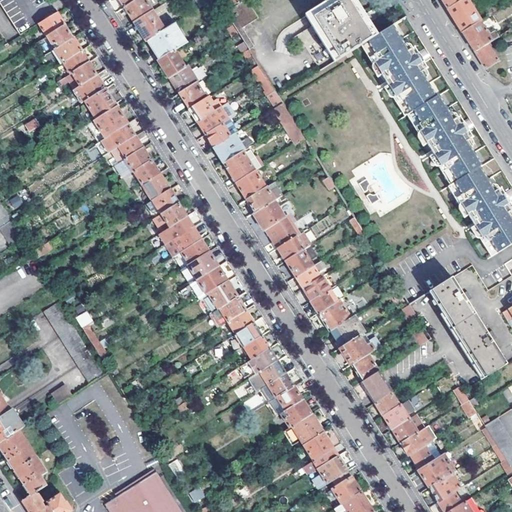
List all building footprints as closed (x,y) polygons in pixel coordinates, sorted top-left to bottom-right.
[(0,0),(0,1),(21,35),(38,25),(55,15),(47,2),(45,0),(0,0)] [(146,0),(137,0),(126,7),(128,10),(135,22),(153,11),(146,0)] [(170,0),(153,11),(157,16),(182,0),(170,0)] [(218,0),(226,13),(246,0),(218,0)] [(242,29),(258,19),(246,0),(226,13),(229,17),(240,34),(250,49),(253,47),(242,29)] [(356,0),(331,0),(307,16),(313,26),(299,35),(321,71),(362,46),(378,35),(367,17),(356,0)] [(442,0),(448,8),(461,0),(442,0)] [(467,0),(461,0),(448,8),(450,12),(462,32),(480,22),(481,21),(467,0)] [(153,11),(135,22),(147,41),(166,30),(157,16),(153,11)] [(47,37),(66,26),(58,13),(55,15),(38,25),(46,38),(47,37)] [(224,20),(235,37),(240,34),(229,17),(224,20)] [(480,22),(462,32),(473,49),(474,51),(489,43),(497,37),(495,32),(490,35),(487,30),(485,32),(480,22)] [(166,30),(147,41),(160,60),(176,50),(187,43),(175,24),(166,30)] [(66,26),(47,37),(53,46),(56,44),(58,48),(74,39),(66,26)] [(415,67),(409,58),(401,44),(399,45),(395,40),(393,41),(386,30),(378,35),(362,46),(370,58),(368,59),(371,65),(369,66),(391,100),(393,98),(397,103),(399,102),(407,115),(409,114),(417,126),(415,127),(418,132),(416,134),(438,168),(440,166),(444,172),(445,171),(453,184),(452,185),(459,197),(458,198),(462,204),(459,205),(481,240),(484,238),(487,243),(489,242),(497,255),(511,245),(511,215),(506,206),(500,197),(492,184),(490,185),(486,180),(485,181),(477,169),(479,168),(470,155),(473,154),(469,148),(470,147),(462,135),(457,127),(448,113),(446,114),(443,109),(441,110),(434,98),(431,100),(423,87),(425,86),(421,80),(423,78),(415,67)] [(52,52),(58,48),(56,44),(53,46),(47,37),(46,38),(43,40),(51,53),(52,52)] [(52,52),(60,65),(63,63),(82,51),(74,39),(58,48),(52,52)] [(474,51),(485,69),(498,61),(489,48),(491,46),(489,43),(474,51)] [(425,48),(409,58),(415,67),(431,57),(428,52),(425,48)] [(244,53),(248,59),(253,56),(250,49),(244,53)] [(176,50),(160,60),(170,78),(186,68),(176,50)] [(69,73),(71,75),(90,63),(82,51),(63,63),(67,70),(65,71),(67,74),(69,73)] [(71,86),(74,90),(97,76),(90,63),(71,75),(54,85),(59,93),(71,86)] [(186,68),(170,78),(180,93),(199,82),(201,81),(195,72),(191,65),(186,68)] [(252,70),(260,83),(262,82),(267,79),(260,66),(252,70)] [(195,72),(201,81),(209,75),(204,67),(195,72)] [(72,91),(81,105),(85,102),(106,89),(97,76),(74,90),(72,91)] [(262,82),(265,88),(271,84),(267,79),(262,82)] [(199,82),(180,93),(191,110),(209,98),(199,82)] [(265,88),(269,95),(271,94),(276,91),(271,84),(265,88)] [(85,102),(96,120),(117,107),(106,89),(85,102)] [(271,94),(274,100),(279,97),(276,91),(271,94)] [(209,98),(191,110),(199,122),(215,112),(219,110),(210,97),(209,98)] [(279,97),(274,100),(279,107),(284,104),(279,97)] [(279,107),(275,110),(285,126),(294,120),(284,104),(279,107)] [(94,121),(105,139),(128,124),(117,107),(96,120),(94,121)] [(215,112),(199,122),(207,135),(223,124),(215,112)] [(39,122),(43,129),(55,121),(51,115),(39,122)] [(24,124),(29,132),(40,125),(35,117),(24,124)] [(457,127),(462,135),(475,128),(472,123),(469,119),(457,127)] [(223,124),(232,137),(237,134),(238,133),(230,120),(223,124)] [(285,126),(297,145),(306,139),(294,120),(285,126)] [(96,145),(103,157),(114,151),(136,137),(128,124),(105,139),(96,145)] [(223,124),(207,135),(215,148),(232,137),(223,124)] [(232,137),(215,148),(225,163),(244,152),(247,150),(237,134),(232,137)] [(114,151),(121,163),(125,160),(143,149),(136,137),(114,151)] [(92,160),(100,155),(95,146),(87,151),(92,160)] [(143,149),(125,160),(133,173),(134,172),(151,161),(143,149)] [(244,152),(225,163),(237,183),(256,171),(261,168),(255,157),(252,158),(250,155),(247,157),(244,152)] [(122,180),(133,173),(125,160),(121,163),(114,167),(122,180)] [(134,172),(143,185),(159,174),(151,161),(134,172)] [(256,171),(237,183),(248,200),(266,188),(256,171)] [(162,180),(159,174),(143,185),(153,201),(170,191),(169,189),(167,186),(163,180),(162,180)] [(327,190),(335,187),(330,176),(322,180),(327,190)] [(362,183),(367,191),(371,189),(372,187),(373,184),(369,178),(362,183)] [(267,188),(275,200),(280,197),(272,185),(267,188)] [(256,212),(275,200),(267,188),(266,188),(248,200),(256,212)] [(511,189),(500,197),(506,206),(511,202),(511,189)] [(148,205),(154,214),(159,210),(162,215),(179,205),(170,191),(153,201),(148,205)] [(369,195),(375,204),(382,200),(379,194),(375,194),(373,193),(369,195)] [(9,200),(14,209),(23,203),(18,194),(9,200)] [(0,198),(0,225),(2,228),(14,221),(0,198)] [(285,218),(279,207),(275,200),(256,212),(267,231),(279,249),(297,238),(301,235),(289,215),(285,218)] [(286,203),(279,207),(285,218),(289,215),(301,235),(305,232),(286,203)] [(179,205),(162,215),(170,228),(187,218),(179,205)] [(195,211),(189,214),(193,223),(199,221),(195,211)] [(161,234),(170,228),(162,215),(153,221),(161,234)] [(166,245),(193,228),(188,220),(187,218),(170,228),(161,234),(160,234),(166,245)] [(355,218),(351,221),(355,229),(360,226),(355,218)] [(2,228),(13,247),(26,240),(14,221),(2,228)] [(360,226),(355,229),(360,237),(365,234),(360,226)] [(182,253),(201,241),(200,238),(193,228),(166,245),(166,246),(174,258),(182,253)] [(365,234),(360,237),(368,249),(373,246),(365,234)] [(63,244),(59,238),(35,253),(38,259),(63,244)] [(297,238),(279,249),(287,262),(304,251),(305,250),(297,238)] [(77,250),(81,256),(98,245),(94,240),(77,250)] [(182,253),(190,266),(209,253),(201,241),(182,253)] [(305,250),(304,251),(311,262),(318,257),(312,246),(305,250)] [(367,250),(370,255),(377,251),(373,246),(368,249),(367,250)] [(314,267),(311,262),(304,251),(287,262),(297,278),(314,267)] [(188,266),(198,281),(219,268),(211,255),(209,253),(190,266),(188,266)] [(304,289),(321,279),(318,273),(326,268),(322,262),(314,267),(297,278),(304,289)] [(190,286),(198,281),(188,266),(180,271),(190,286)] [(198,281),(207,295),(209,294),(228,282),(219,268),(198,281)] [(328,272),(326,268),(318,273),(321,279),(323,277),(327,275),(326,273),(328,272)] [(327,275),(323,277),(331,290),(335,287),(327,275)] [(312,302),(331,290),(323,277),(321,279),(304,289),(310,299),(312,302)] [(439,306),(443,313),(485,378),(508,364),(499,350),(501,349),(495,340),(498,339),(493,331),(489,333),(468,302),(472,299),(467,291),(463,294),(453,278),(430,293),(434,298),(439,306)] [(200,300),(207,295),(198,281),(190,286),(199,300),(200,300)] [(219,310),(220,309),(238,298),(228,282),(209,294),(219,310)] [(400,288),(392,293),(403,310),(404,309),(410,305),(400,288)] [(77,293),(74,289),(68,293),(71,297),(77,293)] [(319,314),(336,303),(332,297),(335,295),(331,290),(312,302),(319,314)] [(63,297),(69,307),(75,304),(71,297),(68,293),(63,297)] [(207,295),(200,300),(210,316),(213,314),(219,310),(209,294),(207,295)] [(220,309),(228,322),(246,311),(238,298),(220,309)] [(439,306),(434,298),(431,300),(435,308),(439,306)] [(336,303),(319,314),(330,332),(351,318),(340,300),(339,301),(336,303)] [(58,304),(44,313),(59,338),(73,329),(58,304)] [(410,305),(404,309),(408,314),(414,311),(410,305)] [(228,322),(236,335),(254,324),(246,311),(228,322)] [(415,326),(421,322),(414,311),(408,314),(415,326)] [(485,378),(443,313),(441,315),(482,380),(485,378)] [(351,318),(330,332),(341,349),(360,337),(366,333),(355,316),(351,318)] [(77,319),(83,329),(88,325),(83,317),(77,319)] [(236,335),(244,347),(262,336),(254,324),(236,335)] [(415,332),(423,345),(429,341),(422,328),(415,332)] [(73,329),(59,338),(78,367),(92,358),(73,329)] [(90,329),(85,332),(94,347),(99,344),(90,329)] [(366,333),(360,337),(366,347),(377,340),(370,330),(366,333)] [(244,347),(252,360),(270,349),(262,336),(244,347)] [(366,347),(360,337),(341,349),(352,365),(369,355),(381,347),(377,340),(366,347)] [(94,347),(103,361),(108,358),(99,344),(94,347)] [(252,360),(260,373),(278,362),(270,349),(252,360)] [(380,372),(369,355),(352,365),(358,375),(356,376),(359,382),(361,381),(362,383),(379,372),(380,372)] [(78,367),(90,385),(103,376),(92,358),(78,367)] [(250,380),(257,392),(259,391),(286,374),(278,362),(260,373),(250,380)] [(379,372),(362,383),(372,398),(376,403),(392,394),(379,372)] [(259,391),(266,404),(269,402),(294,387),(286,374),(259,391)] [(53,394),(59,405),(71,397),(64,386),(53,394)] [(269,402),(278,416),(281,414),(303,400),(294,387),(269,402)] [(462,387),(455,391),(464,405),(470,401),(469,400),(462,387)] [(243,402),(248,411),(263,402),(258,393),(243,402)] [(392,394),(376,403),(384,416),(400,406),(392,394)] [(482,404),(477,395),(469,400),(470,401),(475,409),(482,404)] [(0,417),(9,412),(0,396),(0,417)] [(416,396),(409,399),(415,410),(422,406),(416,396)] [(286,423),(290,428),(312,415),(303,400),(281,414),(286,423)] [(462,406),(470,418),(478,414),(475,409),(470,401),(464,405),(462,406)] [(400,406),(384,416),(393,430),(410,419),(401,406),(400,406)] [(0,443),(20,430),(24,428),(12,410),(9,412),(0,417),(0,443)] [(418,414),(410,419),(419,433),(425,429),(427,428),(418,414)] [(284,433),(292,446),(301,442),(304,446),(324,433),(312,415),(290,428),(286,431),(284,433)] [(419,433),(410,419),(393,430),(401,444),(419,433)] [(511,466),(511,442),(498,419),(486,426),(487,428),(494,439),(498,445),(507,460),(511,467),(511,466)] [(487,428),(483,431),(490,442),(494,439),(487,428)] [(434,441),(425,429),(419,433),(401,444),(409,456),(425,447),(433,442),(434,441)] [(20,430),(0,443),(0,448),(7,459),(15,471),(38,456),(20,430)] [(304,446),(314,461),(333,449),(324,433),(304,446)] [(433,442),(425,447),(435,462),(442,457),(433,442)] [(498,445),(494,448),(502,463),(507,460),(498,445)] [(420,471),(435,462),(425,447),(409,456),(415,465),(416,465),(420,471)] [(318,470),(338,457),(333,449),(314,461),(313,462),(318,470)] [(449,453),(444,456),(449,464),(454,462),(449,453)] [(38,456),(15,471),(23,483),(31,495),(37,492),(47,485),(41,476),(47,472),(38,456)] [(455,472),(449,464),(444,456),(442,457),(435,462),(420,471),(419,472),(429,488),(452,474),(455,472)] [(313,481),(319,490),(333,481),(347,473),(348,472),(338,457),(318,470),(322,476),(313,481)] [(502,463),(510,474),(511,472),(511,468),(511,467),(507,460),(502,463)] [(178,461),(170,466),(178,480),(187,475),(178,461)] [(310,462),(302,468),(307,476),(316,470),(310,462)] [(198,477),(194,470),(187,475),(178,480),(187,493),(195,488),(191,481),(198,477)] [(455,472),(452,474),(461,489),(465,486),(455,472)] [(333,490),(337,497),(342,505),(343,504),(361,493),(352,478),(350,480),(347,473),(333,481),(337,488),(333,490)] [(454,493),(461,489),(452,474),(429,488),(439,503),(454,493)] [(183,511),(163,481),(160,483),(156,476),(153,478),(157,485),(147,491),(114,511),(183,511)] [(111,506),(114,511),(147,491),(143,485),(111,506)] [(187,493),(198,511),(199,511),(207,507),(195,488),(187,493)] [(333,500),(337,497),(333,490),(328,493),(333,500)] [(37,492),(31,495),(22,501),(29,511),(40,511),(46,509),(42,503),(43,502),(37,492)] [(347,511),(373,511),(361,493),(343,504),(347,511)] [(454,493),(439,503),(444,511),(450,511),(462,505),(454,493)] [(61,495),(48,503),(50,506),(53,511),(71,511),(72,511),(61,495)] [(14,508),(9,499),(6,501),(11,510),(14,508)] [(471,511),(465,503),(462,505),(450,511),(471,511)]
